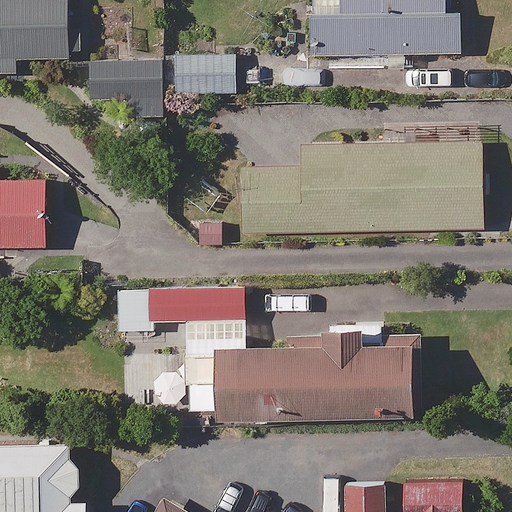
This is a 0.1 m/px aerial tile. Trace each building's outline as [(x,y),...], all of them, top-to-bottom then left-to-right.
[(0,0),(0,78),(20,78),(20,62),(73,62),(72,0),(0,0)] [(462,0),(309,0),(310,60),(463,59),(462,0)] [(239,94),(237,53),(170,55),(172,96),(239,94)] [(162,122),(160,58),(94,60),(95,123),(162,122)] [(485,229),(484,144),(242,148),(243,233),(485,229)] [(49,184),(0,183),(0,250),(49,250),(49,184)] [(251,353),(250,290),(120,293),(121,332),(156,331),(158,417),(222,416),(222,425),(427,420),(425,352),(388,352),(387,324),(331,325),(331,351),(251,353)] [(79,509),(80,447),(0,446),(0,511),(91,511),(92,510),(79,509)] [(467,511),(468,478),(408,478),(407,511),(467,511)] [(390,511),(391,490),(352,489),(350,511),(390,511)] [(189,511),(161,495),(151,511),(189,511)]
